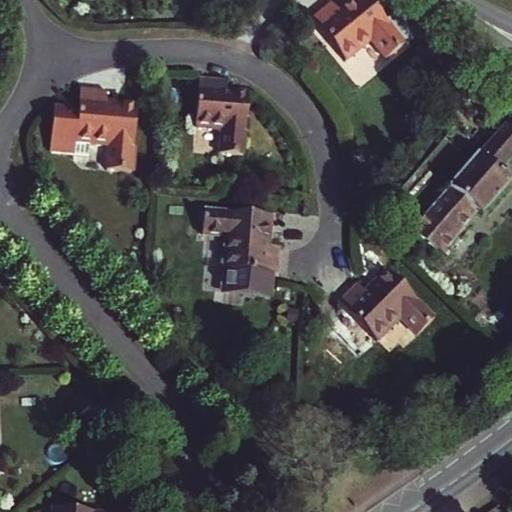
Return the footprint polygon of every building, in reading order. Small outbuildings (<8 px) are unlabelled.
[(370,71),(387,53),(341,9),(324,27),(315,18),(297,37),(335,73),(352,54),(370,71)] [(224,95),(224,83),(197,82),(195,132),(221,133),(219,157),(243,158),(246,96),(224,95)] [(105,93),(80,90),(79,112),(55,110),(52,151),(84,154),(84,143),(100,144),(98,168),(122,170),(127,107),(105,105),(105,93)] [(482,174),(511,141),(511,121),(501,111),(392,226),(420,253),(457,214),(462,219),(494,186),(482,174)] [(275,274),(276,247),(264,246),(266,224),(203,219),(201,244),(224,245),(222,270),(224,270),(242,271),(269,274),(275,274)] [(224,270),(222,294),(240,296),(242,271),(224,270)] [(362,281),(343,300),(381,338),(399,320),(415,337),(433,319),(388,274),(371,290),(362,281)]
